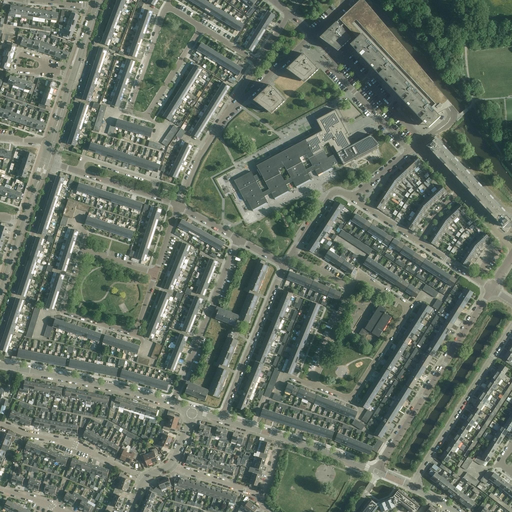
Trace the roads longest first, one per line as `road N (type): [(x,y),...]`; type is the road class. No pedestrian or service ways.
road 1 (residential): [(350,288),(362,276),(406,311),(349,397),(314,379),(341,313)]
road 2 (residential): [(155,273),(135,333),(63,311),(81,249),(148,271)]
road 3 (residential): [(201,27),(146,114),(132,112),(163,11),(173,9)]
road 4 (residential): [(375,471),(491,289)]
road 5 (residential): [(410,487),(511,324)]
road 6 (residential): [(172,403),(237,238)]
road 7 (tertiary): [(172,403),(0,365)]
road 8 (residential): [(0,331),(55,164)]
road 9 (residential): [(55,164),(112,0)]
road 10 (residential): [(221,418),(284,265)]
road 11 (unknown): [(451,119),(344,3)]
road 12 (residential): [(145,478),(0,423)]
road 13 (residential): [(420,140),(343,57),(337,63)]
